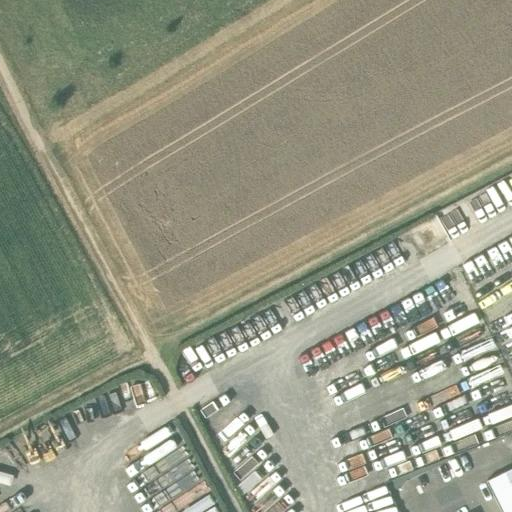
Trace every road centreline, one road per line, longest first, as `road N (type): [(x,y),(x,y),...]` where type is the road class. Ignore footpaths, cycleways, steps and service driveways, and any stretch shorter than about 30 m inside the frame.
road 1 (track): [(511,169),(0,424)]
road 2 (track): [(244,511),(161,347),(0,75)]
